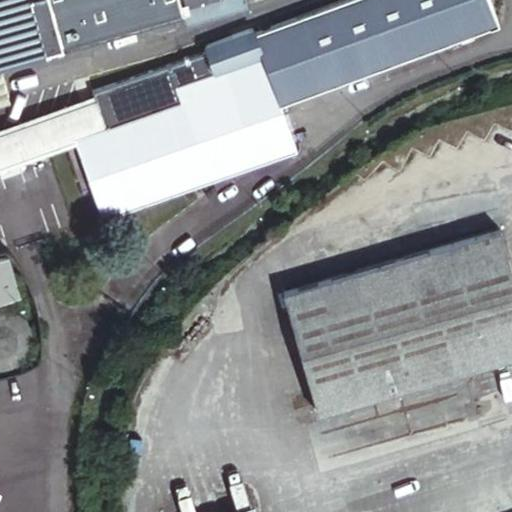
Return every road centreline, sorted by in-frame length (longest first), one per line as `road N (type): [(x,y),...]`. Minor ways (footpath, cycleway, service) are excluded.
road 1 (unknown): [(511,35),(267,172),(122,286)]
road 2 (unknown): [(292,0),(39,67)]
